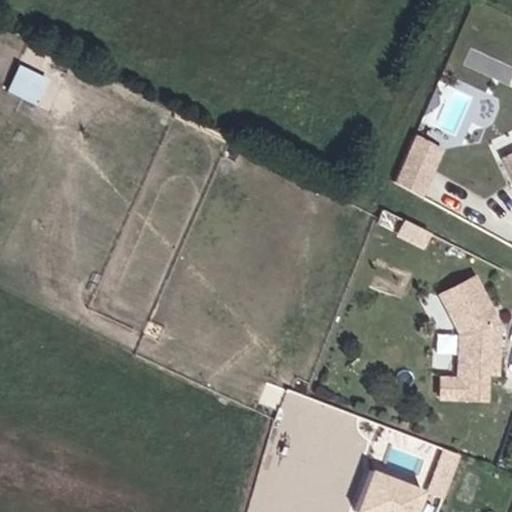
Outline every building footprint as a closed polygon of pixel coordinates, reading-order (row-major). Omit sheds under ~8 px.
[(450,157),(458,139),(431,126),(422,144),(450,157)] [(436,187),(450,157),(422,144),(410,172),(436,187)] [(487,270),(453,286),(472,325),(469,363),(507,366),(510,318),(487,270)] [(437,350),(455,351),(456,332),(439,331),(437,350)] [(351,511),(352,511),(415,511),(425,483),(366,465),(351,511)]
